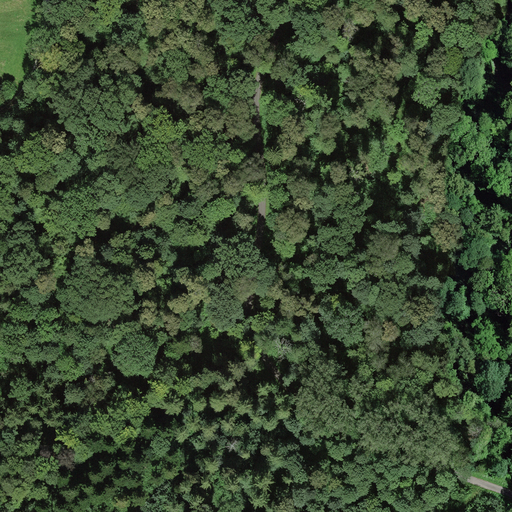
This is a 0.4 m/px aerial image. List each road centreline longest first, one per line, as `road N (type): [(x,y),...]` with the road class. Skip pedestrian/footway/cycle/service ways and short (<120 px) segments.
road 1 (unclassified): [(511,493),(404,458),(326,417),(283,382),(250,330),(261,203),(255,91),(286,0)]
road 2 (track): [(46,0),(47,40),(29,81),(0,112)]
